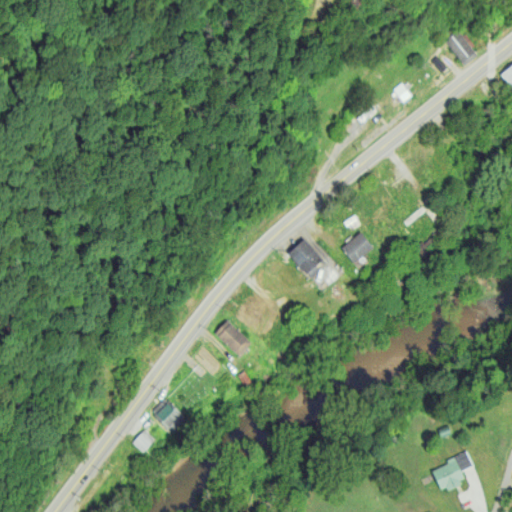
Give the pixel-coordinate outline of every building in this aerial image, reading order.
[(477,53),(457,29),(444,40),(464,64),(477,53)] [(511,87),(511,63),(500,73),(511,87)] [(402,101),(411,94),(401,81),(393,88),(402,101)] [(373,246),(360,230),(341,247),(353,262),(373,246)] [(288,252),(307,276),(324,263),(304,238),(288,252)] [(214,332),(239,355),(251,342),(227,319),(214,332)] [(172,432),(186,417),(164,396),(150,412),(172,432)] [(131,441),(143,452),(155,439),(144,428),(131,441)] [(431,467),(441,491),(465,480),(461,470),(472,465),(466,451),(431,467)]
